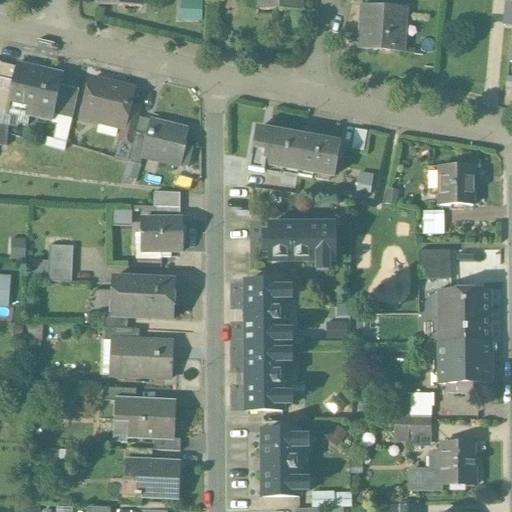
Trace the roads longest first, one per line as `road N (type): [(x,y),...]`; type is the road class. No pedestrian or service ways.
road 1 (residential): [(214,71),(215,511)]
road 2 (residential): [(317,95),(511,131)]
road 3 (residential): [(58,35),(214,71)]
